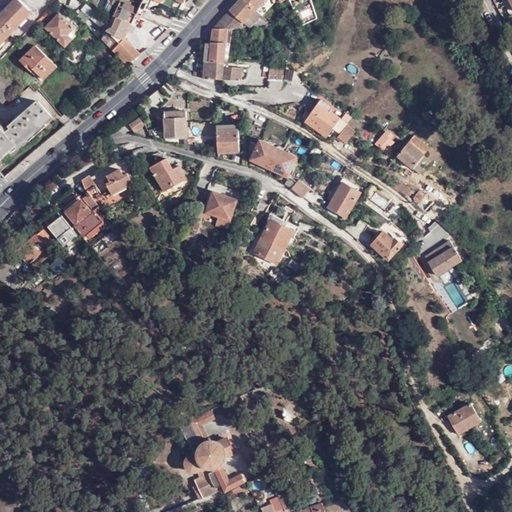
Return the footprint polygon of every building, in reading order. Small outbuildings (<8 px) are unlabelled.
[(25,0),(15,0),(0,15),(0,45),(35,9),(25,0)] [(139,13),(143,4),(139,3),(137,6),(123,0),(120,5),(139,13)] [(143,15),(150,0),(144,0),(143,4),(139,13),(143,15)] [(183,1),(186,2),(186,0),(164,0),(163,2),(179,9),(183,1)] [(238,20),(250,7),(243,0),(240,0),(230,13),(238,20)] [(256,12),(266,0),(256,0),(250,7),(256,12)] [(511,0),(502,0),(510,15),(511,14),(511,0)] [(96,25),(102,16),(86,4),(80,13),(96,25)] [(115,45),(112,48),(126,61),(138,48),(128,37),(138,15),(142,17),(143,15),(139,13),(120,5),(113,20),(104,17),(101,24),(110,29),(104,38),(115,45)] [(238,20),(244,25),(256,12),(250,7),(238,20)] [(54,13),(50,10),(35,25),(40,30),(48,22),(47,21),(54,13)] [(62,11),(48,26),(67,45),(75,37),(70,33),(77,26),(62,11)] [(251,30),(262,17),(256,12),(244,25),(250,30),(251,30)] [(213,32),(213,42),(238,20),(230,13),(214,32),(213,32)] [(244,25),(238,20),(213,42),(213,45),(228,44),(229,33),(229,30),(244,28),(244,25)] [(39,34),(34,29),(19,44),(24,49),(39,34)] [(37,44),(22,60),(33,71),(35,68),(45,78),(58,65),(37,44)] [(228,44),(213,45),(212,64),(226,63),(228,44)] [(129,64),(131,63),(137,58),(143,53),(138,48),(126,61),(129,64)] [(212,64),(206,64),(206,77),(194,73),(193,76),(201,79),(206,80),(222,81),(241,82),(243,70),(225,68),(226,63),(212,64)] [(283,91),(287,70),(269,68),(268,87),(255,87),(255,96),(270,97),(283,91)] [(18,87),(0,72),(0,99),(5,103),(18,87)] [(163,87),(136,109),(142,120),(170,97),(163,87)] [(0,120),(0,153),(3,157),(24,139),(26,141),(54,116),(39,99),(11,123),(13,125),(8,129),(0,120)] [(335,128),(341,120),(331,113),(333,109),(321,101),(313,114),(308,110),(301,120),(328,139),(335,128)] [(427,111),(422,116),(427,121),(432,116),(427,111)] [(343,122),(341,120),(335,128),(343,134),(349,126),(353,120),(347,116),(343,122)] [(139,119),(129,127),(134,134),(145,126),(139,119)] [(187,140),(187,120),(165,119),(165,127),(165,139),(187,140)] [(361,130),(354,125),(350,129),(357,134),(361,130)] [(357,134),(350,129),(341,139),(348,145),(357,134)] [(239,154),(240,132),(218,132),(218,154),(239,154)] [(429,151),(413,138),(398,158),(420,176),(431,163),(424,157),(429,151)] [(252,161),(288,178),(297,158),(294,157),(295,155),(290,153),(289,154),(269,145),(270,143),(265,141),(264,143),(261,141),(259,146),(252,142),(249,149),(256,153),(252,161)] [(392,142),(388,146),(392,150),(396,145),(392,142)] [(164,193),(187,180),(179,167),(172,170),(167,160),(151,169),(164,193)] [(104,181),(112,195),(133,183),(127,173),(123,175),(119,169),(107,175),(109,178),(104,181)] [(84,180),(85,188),(88,193),(96,187),(88,177),(84,180)] [(209,182),(197,177),(192,192),(204,197),(209,182)] [(310,190),(298,181),(291,189),(304,199),(310,190)] [(431,189),(452,206),(457,200),(436,182),(431,189)] [(345,218),(360,193),(342,183),(328,208),(345,218)] [(96,187),(88,193),(90,196),(98,206),(106,200),(96,187)] [(427,195),(422,190),(413,198),(418,204),(417,205),(424,212),(429,207),(422,200),(427,195)] [(219,218),(229,222),(237,201),(212,192),(205,214),(219,218)] [(98,206),(90,196),(85,200),(93,211),(99,206),(98,206)] [(65,210),(68,213),(82,202),(79,199),(65,210)] [(77,226),(75,228),(85,240),(105,224),(96,212),(92,214),(82,202),(68,213),(77,226)] [(39,221),(42,219),(48,213),(39,204),(35,208),(34,209),(31,212),(34,216),(39,221)] [(59,241),(61,240),(71,231),(73,230),(63,217),(49,228),(59,241)] [(226,230),(229,222),(219,218),(216,226),(226,230)] [(201,224),(195,220),(191,228),(197,231),(201,224)] [(344,231),(364,247),(372,237),(364,232),(368,225),(360,220),(356,227),(349,222),(344,231)] [(270,222),(261,240),(283,251),(292,234),(270,222)] [(199,240),(217,250),(223,239),(205,229),(199,240)] [(45,230),(38,236),(42,240),(48,234),(45,230)] [(71,231),(61,240),(65,244),(75,236),(71,231)] [(389,260),(402,245),(395,239),(392,241),(383,232),(372,245),(389,260)] [(42,240),(38,236),(20,251),(30,263),(55,242),(48,234),(42,240)] [(275,266),(283,251),(261,240),(254,255),(275,266)] [(445,253),(442,255),(428,263),(437,278),(463,261),(451,241),(441,247),(445,253)] [(302,268),(292,261),(287,268),(297,275),(302,268)] [(8,262),(0,273),(0,274),(11,282),(13,279),(9,277),(16,268),(8,262)] [(0,276),(10,283),(11,282),(0,274),(0,276)] [(459,435),(481,420),(469,403),(447,417),(459,435)] [(221,490),(225,488),(226,487),(228,491),(230,490),(249,481),(245,474),(231,480),(224,467),(225,466),(224,464),(226,460),(228,457),(236,453),(228,437),(219,441),(215,440),(212,440),(211,438),(210,437),(203,424),(218,417),(215,410),(197,418),(196,417),(181,423),(195,452),(192,454),(191,455),(190,455),(189,457),(189,458),(188,459),(188,461),(188,462),(188,464),(189,465),(190,467),(190,468),(192,469),(193,470),(194,470),(195,471),(196,471),(200,471),(203,477),(197,479),(206,497),(221,490)] [(268,476),(272,488),(278,486),(272,473),(271,471),(267,473),(268,475),(268,476)] [(226,494),(229,502),(250,491),(247,484),(226,494)] [(272,488),(275,494),(281,491),(279,486),(278,486),(272,488)] [(288,508),(281,491),(275,494),(277,499),(282,511),(288,508)] [(281,511),(282,511),(277,499),(270,502),(272,506),(263,510),(263,511),(281,511)]
